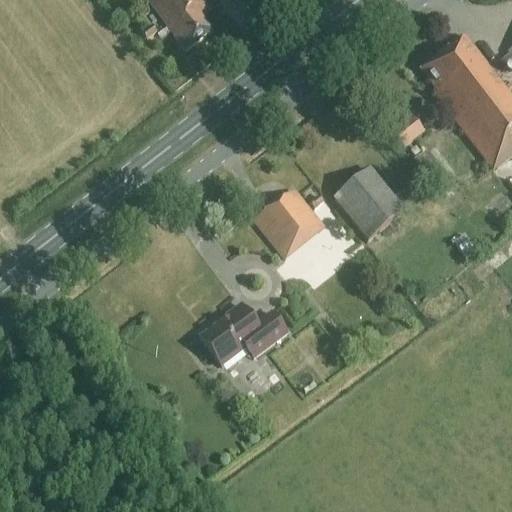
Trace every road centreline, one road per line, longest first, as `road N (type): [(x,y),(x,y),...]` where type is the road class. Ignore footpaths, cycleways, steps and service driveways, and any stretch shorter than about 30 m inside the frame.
road 1 (unclassified): [(0,326),(304,90)]
road 2 (primary): [(0,278),(279,61)]
road 3 (unclassified): [(304,90),(418,0)]
